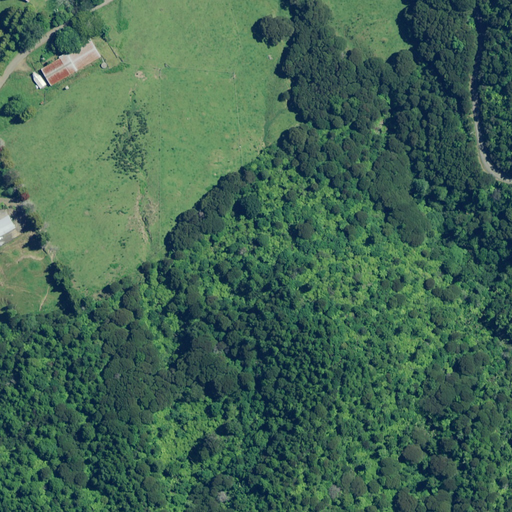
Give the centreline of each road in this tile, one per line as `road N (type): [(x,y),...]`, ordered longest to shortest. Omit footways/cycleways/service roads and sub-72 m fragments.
road 1 (track): [(511,189),(475,138),(483,48),(471,0)]
road 2 (unclassified): [(88,0),(34,38),(0,81)]
